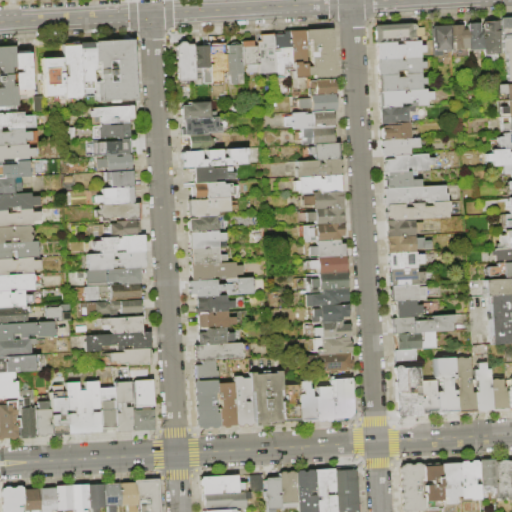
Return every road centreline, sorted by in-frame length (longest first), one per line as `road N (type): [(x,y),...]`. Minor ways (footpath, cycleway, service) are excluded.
road 1 (residential): [(349,0),(379,511)]
road 2 (tertiary): [(511,433),(0,463)]
road 3 (residential): [(150,14),(178,511)]
road 4 (tertiary): [(386,0),(150,14)]
road 5 (tertiary): [(150,14),(0,22)]
